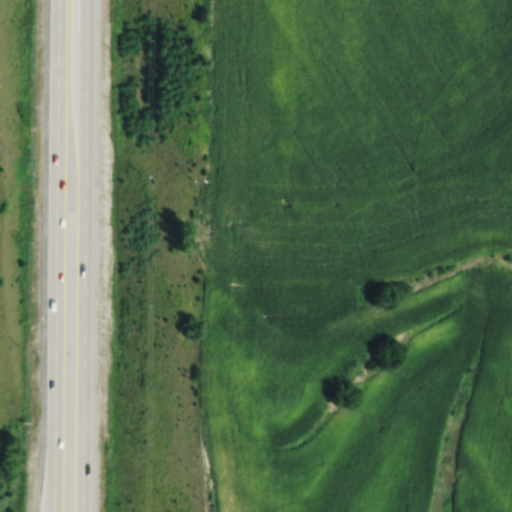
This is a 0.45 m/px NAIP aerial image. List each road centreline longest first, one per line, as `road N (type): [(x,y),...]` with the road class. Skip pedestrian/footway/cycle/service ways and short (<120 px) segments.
road 1 (trunk): [(81,511),(86,0)]
road 2 (trunk): [(58,0),(53,511)]
